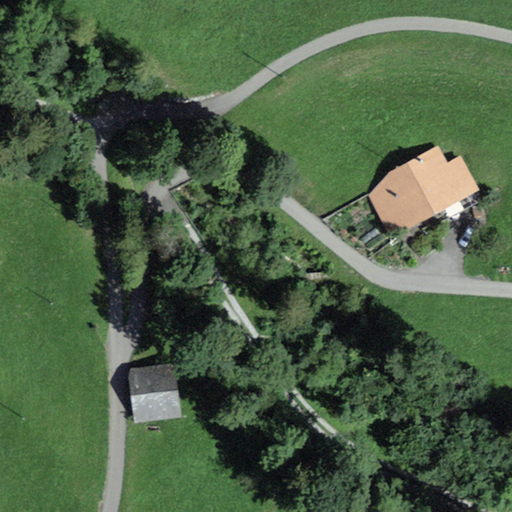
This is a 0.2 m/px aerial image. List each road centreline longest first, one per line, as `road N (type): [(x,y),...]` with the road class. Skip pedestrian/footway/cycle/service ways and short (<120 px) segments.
road 1 (track): [(477,511),(331,436),(278,394),(174,214),(155,201)]
road 2 (track): [(511,43),(452,26),(372,28),(295,58),(183,126),(116,111),(99,128)]
road 3 (track): [(155,201),(188,172),(226,170),(393,286),(511,296)]
road 4 (track): [(99,128),(114,370)]
road 5 (track): [(114,370),(135,317),(143,218),(155,201)]
road 6 (track): [(114,370),(107,511)]
